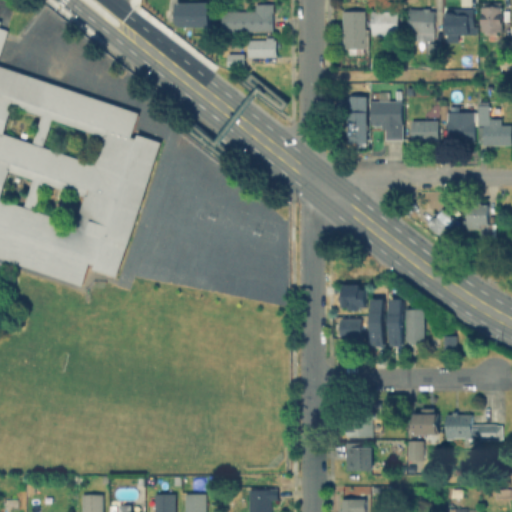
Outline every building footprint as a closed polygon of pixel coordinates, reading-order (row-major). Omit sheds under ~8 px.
[(502,1),(502,4),(504,4),(504,31),(498,31),(498,33),(488,33),(488,30),(483,30),(483,5),(484,5),(484,1),(502,1)] [(275,2),(275,29),(224,30),(224,10),(257,10),(257,2),(275,2)] [(178,26),(178,3),(211,3),(211,26),(178,26)] [(431,7),(431,9),(437,9),(436,31),(435,31),(435,39),(413,39),(413,30),(409,31),(410,7),(425,8),(425,7),(431,7)] [(448,34),(448,8),(476,9),(476,34),(448,34)] [(370,28),(370,47),(365,47),(366,53),(350,53),(350,46),(345,46),(344,9),(367,9),(367,28),(370,28)] [(399,10),(399,40),(383,40),(383,34),(373,33),(373,10),(399,10)] [(0,20),(1,21),(0,24),(0,27),(7,30),(0,51),(0,65),(138,112),(130,136),(135,137),(136,133),(160,140),(115,277),(91,268),(92,263),(88,262),(80,285),(0,258),(0,20)] [(275,36),(275,38),(278,38),(278,55),(250,56),(249,38),(267,38),(267,36),(275,36)] [(442,41),(442,58),(429,58),(429,41),(442,41)] [(246,67),(229,67),(229,52),(246,52),(246,67)] [(380,58),(380,68),(372,68),(372,58),(380,58)] [(369,112),(370,144),(351,145),(351,112),(338,112),(338,96),(369,96),(369,112)] [(511,124),(511,144),(485,144),(485,141),(479,141),(479,104),(481,104),(480,100),(489,100),(489,104),(491,104),(491,117),(503,117),(503,124),(511,124)] [(405,125),(405,140),(386,140),(386,125),(374,125),(374,101),(405,101),(405,125)] [(448,142),(448,112),(475,112),(475,142),(448,142)] [(440,119),(440,141),(413,141),(413,119),(440,119)] [(423,208),(424,201),(438,201),(438,209),(423,208)] [(482,201),(482,204),(490,203),(490,222),(493,222),(494,236),(482,236),(482,228),(469,228),(468,223),(466,223),(466,218),(469,218),(469,203),(476,203),(476,201),(482,201)] [(443,236),(425,223),(433,211),(436,213),(440,207),(456,218),(443,236)] [(365,293),(365,299),(364,299),(364,308),(358,308),(358,311),(349,311),(349,308),(343,308),(343,305),(342,305),(342,296),(343,296),(343,288),(358,288),(358,292),(364,292),(364,293),(365,293)] [(383,345),(371,345),(370,297),(383,297),(383,345)] [(388,297),(402,297),(402,344),(389,344),(388,297)] [(423,305),(423,338),(415,338),(415,341),(407,341),(407,338),(405,338),(404,306),(423,305)] [(363,318),(364,340),(355,341),(355,339),(351,339),(351,337),(342,337),(342,318),(363,318)] [(455,350),(443,350),(443,333),(455,333),(455,350)] [(379,417),(375,417),(375,435),(349,435),(348,420),(352,420),(352,410),(375,409),(375,411),(379,411),(379,417)] [(498,423),(498,424),(504,424),(504,439),(481,439),(481,438),(467,438),(467,436),(455,436),(455,437),(448,437),(448,413),(454,413),(454,410),(459,410),(459,413),(474,413),(474,423),(498,423)] [(415,431),(415,414),(440,414),(440,431),(415,431)] [(408,457),(408,438),(427,438),(427,457),(408,457)] [(348,470),(348,444),(375,444),(375,471),(348,470)] [(272,498),(272,511),(250,511),(250,488),(279,487),(279,498),(272,498)] [(511,487),(511,497),(497,497),(497,487),(511,487)] [(454,499),(454,489),(466,489),(466,499),(454,499)] [(156,511),(156,492),(177,492),(177,511),(156,511)] [(187,511),(187,492),(207,492),(207,511),(187,511)] [(105,493),(105,511),(84,511),(84,493),(105,493)] [(341,511),(341,509),(344,509),(344,497),(367,497),(367,511),(341,511)] [(133,503),(133,511),(121,511),(121,504),(133,503)]
